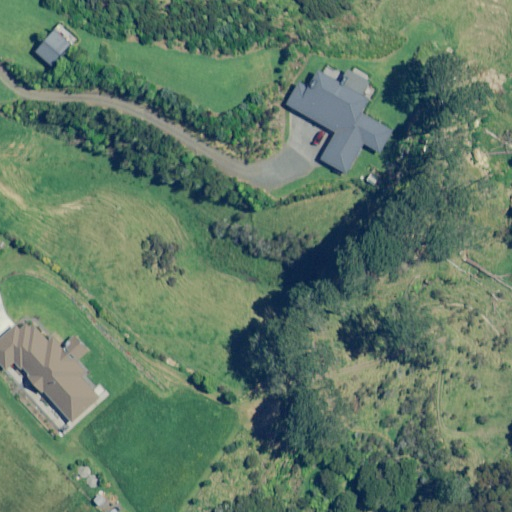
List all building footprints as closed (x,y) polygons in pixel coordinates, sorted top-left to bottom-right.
[(71,45),(56,32),(37,54),(53,67),(71,45)] [(344,86),(322,73),(313,89),(301,82),(288,106),(337,134),(322,160),(347,175),(365,145),(381,154),(394,132),(362,114),(370,100),(363,96),(372,80),(354,69),(344,86)] [(414,141),(402,134),(388,157),(400,165),(414,141)] [(370,173),(366,181),(382,188),(386,181),(370,173)] [(47,340),(28,319),(16,330),(14,328),(0,340),(0,363),(7,371),(17,362),(73,425),(101,399),(82,378),(87,374),(78,363),(90,352),(82,344),(71,353),(54,334),(47,340)] [(83,483),(94,472),(85,463),(74,473),(83,483)] [(94,472),(83,483),(91,492),(102,481),(94,472)]
